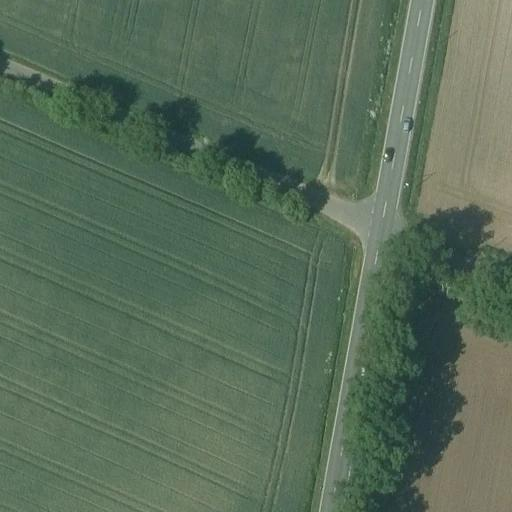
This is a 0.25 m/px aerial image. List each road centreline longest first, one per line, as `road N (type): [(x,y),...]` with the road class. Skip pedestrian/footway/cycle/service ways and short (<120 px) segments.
road 1 (unclassified): [(0,75),(377,233)]
road 2 (secondary): [(328,511),(377,233)]
road 3 (secondary): [(377,233),(419,0)]
road 4 (unclassified): [(377,233),(511,272)]
